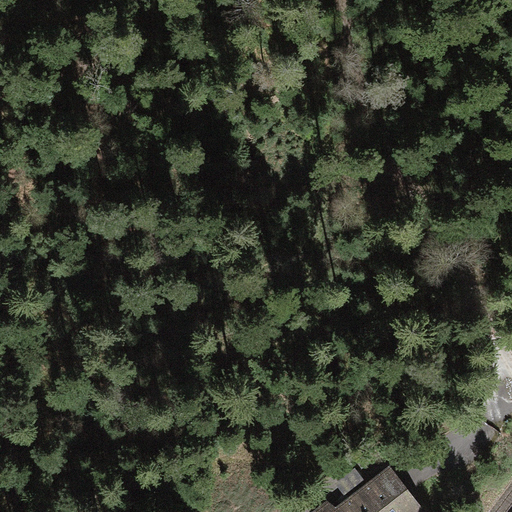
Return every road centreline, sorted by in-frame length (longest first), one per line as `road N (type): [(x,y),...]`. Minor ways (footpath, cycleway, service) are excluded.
road 1 (track): [(511,362),(356,79),(346,0)]
road 2 (track): [(371,465),(511,434)]
